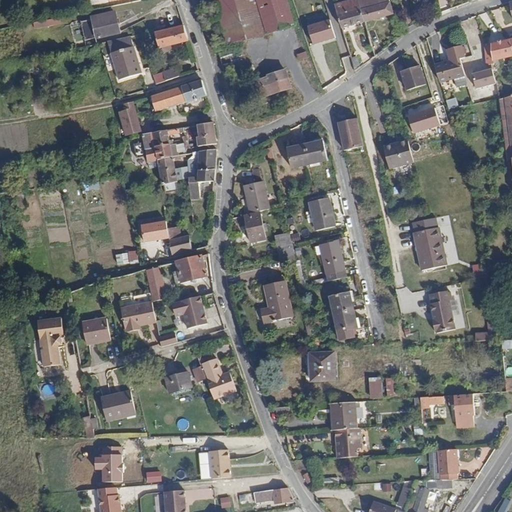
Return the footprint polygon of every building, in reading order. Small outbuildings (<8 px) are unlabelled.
[(268,33),(294,25),(287,0),(214,0),(228,45),(268,33)] [(349,0),(335,5),(342,29),(365,22),(358,0),(349,0)] [(389,0),(358,0),(365,22),(393,14),(389,0)] [(101,14),(81,18),(82,20),(69,23),(72,35),(104,29),(101,14)] [(330,21),(307,27),(313,47),(336,40),(330,21)] [(160,49),(189,41),(184,25),(155,33),(160,49)] [(112,53),(133,47),(131,40),(110,46),(112,53)] [(505,58),(511,56),(511,50),(510,40),(492,45),(492,46),(494,60),(505,58)] [(221,41),(214,43),(216,51),(224,49),(221,41)] [(455,88),(468,84),(460,61),(473,57),(469,44),(447,50),(449,55),(450,62),(445,63),(435,66),(441,83),(450,80),(452,89),(455,88)] [(494,64),(494,60),(492,46),(485,46),(487,65),(494,64)] [(134,47),(133,47),(112,53),(116,69),(120,81),(143,74),(134,47)] [(242,47),(218,54),(225,74),(248,66),(242,47)] [(426,85),(420,67),(402,72),(408,91),(426,85)] [(166,81),(180,77),(178,68),(163,72),(166,81)] [(327,73),(331,82),(340,78),(337,69),(327,73)] [(496,84),(492,69),(472,75),(476,89),(496,84)] [(268,76),(268,77),(255,81),(264,105),(275,101),(273,95),(292,88),(286,70),(268,76)] [(156,112),(178,105),(207,96),(205,88),(202,80),(152,97),(156,112)] [(138,117),(134,102),(119,106),(121,115),(123,122),(124,127),(119,129),(121,138),(130,135),(135,134),(129,120),(138,118),(138,117)] [(436,109),(409,117),(410,120),(411,124),(414,134),(441,126),(436,109)] [(344,122),(338,123),(344,151),(351,150),(364,147),(357,119),(344,122)] [(199,147),(217,144),(216,136),(213,123),(198,125),(200,137),(198,138),(199,147)] [(156,148),(171,145),(168,130),(153,133),(156,148)] [(158,160),(156,148),(153,133),(143,135),(149,164),(158,162),(158,160)] [(324,141),(306,145),(286,149),(290,169),(310,165),(328,161),(324,141)] [(390,169),(414,163),(408,141),(391,145),(384,147),(390,169)] [(178,156),(176,144),(171,145),(156,148),(158,160),(173,157),(178,156)] [(215,182),(217,154),(217,150),(200,152),(200,178),(189,179),(191,199),(200,198),(200,182),(215,182)] [(200,152),(193,153),(190,159),(188,161),(189,179),(200,178),(200,152)] [(173,157),(158,160),(158,162),(160,169),(163,186),(164,185),(166,194),(178,191),(177,182),(178,182),(174,162),(182,160),(181,155),(178,156),(173,157)] [(160,169),(158,162),(149,164),(149,168),(151,168),(152,170),(160,169)] [(245,186),(252,215),(271,210),(265,181),(251,185),(245,186)] [(336,227),(330,204),(331,204),(330,198),(310,202),(317,231),(336,227)] [(252,215),(245,216),(250,237),(252,243),(269,239),(263,213),(252,215)] [(447,266),(439,228),(438,228),(436,218),(413,223),(416,233),(414,233),(422,271),(447,266)] [(146,242),(170,238),(168,229),(167,222),(143,226),(146,242)] [(170,238),(173,256),(192,251),(190,236),(181,238),(179,227),(168,229),(170,238)] [(279,255),(280,259),(285,258),(295,256),(292,243),(291,240),(277,243),(279,255)] [(328,282),(347,278),(340,247),(341,247),(339,241),(320,246),(328,282)] [(207,277),(202,256),(178,262),(181,277),(183,283),(201,278),(207,277)] [(181,277),(178,262),(171,264),(174,279),(181,277)] [(159,267),(145,270),(152,303),(161,300),(167,299),(159,267)] [(293,317),(286,281),(265,286),(270,309),(262,311),(264,323),(293,317)] [(358,328),(354,310),(350,292),(331,297),(335,314),(335,315),(340,341),(355,337),(354,333),(357,333),(356,329),(358,328)] [(448,292),(430,295),(432,304),(431,305),(437,334),(456,331),(450,302),(452,301),(451,293),(448,294),(448,292)] [(201,297),(173,304),(177,317),(185,315),(188,328),(208,324),(201,297)] [(140,326),(157,323),(152,303),(122,309),(126,329),(127,329),(128,333),(138,330),(141,330),(140,326)] [(65,337),(63,318),(39,321),(45,367),(61,366),(58,346),(63,345),(62,338),(65,337)] [(111,340),(107,319),(83,324),(87,345),(111,340)] [(494,341),(493,332),(489,333),(476,334),(476,342),(494,341)] [(177,334),(159,339),(162,347),(179,343),(177,334)] [(336,380),(335,353),(311,354),(312,381),(336,380)] [(208,381),(215,400),(237,391),(230,373),(223,375),(217,358),(202,364),(203,367),(208,381)] [(206,382),(208,381),(203,367),(194,370),(199,384),(206,382)] [(192,388),(189,373),(180,375),(179,373),(173,374),(174,377),(166,379),(170,393),(192,388)] [(398,379),(371,379),(373,397),(400,396),(398,379)] [(137,414),(131,392),(102,399),(107,421),(137,414)] [(457,428),(475,426),(474,416),(475,415),(474,395),(455,396),(457,428)] [(422,409),(430,409),(430,406),(445,405),(444,397),(421,398),(422,409)] [(359,429),(357,403),(332,404),(333,418),(331,418),(332,431),(336,431),(359,429)] [(86,430),(88,438),(95,438),(91,421),(85,422),(86,430)] [(363,448),(362,429),(359,429),(336,431),(338,459),(359,457),(358,449),(363,448)] [(229,450),(210,451),(212,478),(230,477),(229,450)] [(457,450),(438,451),(440,475),(443,475),(456,474),(459,474),(457,450)] [(98,478),(97,453),(82,454),(83,478),(98,478)] [(315,477),(311,469),(302,474),(306,482),(315,477)] [(423,506),(429,488),(454,487),(454,480),(417,482),(406,511),(428,511),(430,508),(423,506)] [(97,489),(99,511),(119,511),(118,495),(116,495),(115,487),(97,489)] [(408,504),(413,490),(405,487),(399,502),(408,504)] [(276,504),(295,501),(293,496),(289,488),(255,492),(256,503),(275,500),(276,504)] [(185,511),(183,490),(163,491),(165,511),(185,511)] [(221,497),(222,511),(231,511),(230,496),(221,497)] [(368,511),(399,511),(379,505),(372,502),(368,511)]
